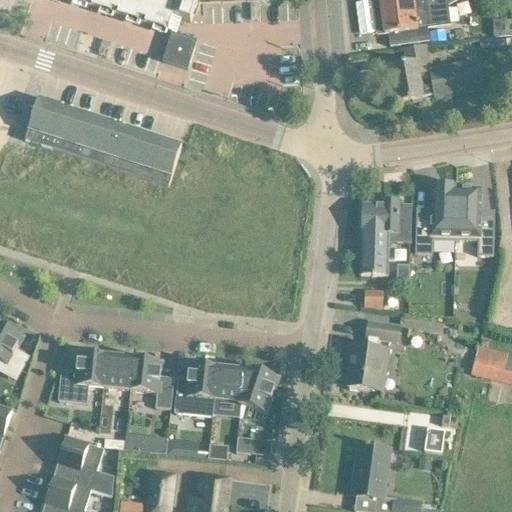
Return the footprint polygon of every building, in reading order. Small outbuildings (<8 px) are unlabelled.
[(60,0),(172,35),(172,33),(178,34),(181,22),(191,25),(197,5),(179,0),(60,0)] [(440,0),(379,0),(385,37),(405,35),(418,32),(441,29),(451,28),(449,8),(440,0)] [(172,33),(172,35),(163,64),(188,72),(197,44),(177,37),(178,34),(172,33)] [(437,99),(433,73),(428,47),(425,47),(405,51),(408,65),(390,68),(397,106),(423,101),(423,100),(435,98),(435,99),(437,99)] [(480,65),(433,73),(437,99),(483,90),(479,71),(480,65)] [(62,109),(42,103),(39,102),(29,132),(25,143),(169,190),(182,149),(125,130),(126,129),(114,126),(83,116),(73,113),(73,112),(62,109)] [(416,221),(415,257),(432,258),(432,244),(455,244),(456,188),(432,187),(431,222),(416,221)] [(456,188),(455,244),(478,245),(477,260),(493,261),(494,225),(480,225),(481,192),(471,191),(471,188),(456,188)] [(388,280),(389,237),(397,237),(397,245),(411,246),(412,209),(399,209),(399,204),(397,204),(396,201),(387,200),(385,204),(383,204),(383,210),(377,210),(377,208),(363,208),(362,237),(361,279),(371,280),(371,281),(377,281),(377,280),(388,280)] [(382,311),(382,298),(366,297),(366,310),(382,311)] [(350,390),(349,392),(359,394),(359,391),(383,395),(389,353),(378,352),(379,343),(398,345),(400,330),(368,325),(366,341),(369,341),(368,350),(349,347),(345,370),(350,371),(347,389),(350,390)] [(23,340),(0,327),(0,372),(16,382),(28,360),(16,353),(23,340)] [(472,378),(511,387),(511,357),(478,349),(472,378)] [(89,389),(104,391),(107,359),(80,356),(77,375),(61,373),(60,389),(58,404),(59,404),(87,407),(89,389)] [(107,359),(104,391),(131,394),(134,362),(107,359)] [(134,362),(131,394),(158,396),(156,411),(171,413),(175,381),(160,380),(162,365),(134,362)] [(215,402),(218,371),(190,368),(189,383),(178,382),(175,416),(213,420),(215,402)] [(218,371),(215,402),(242,405),(245,373),(218,371)] [(253,374),(245,373),(242,405),(241,407),(266,416),(279,380),(253,371),(253,374)] [(0,450),(12,413),(0,409),(0,450)] [(442,429),(456,431),(458,420),(443,418),(442,429)] [(424,454),(442,457),(445,435),(428,432),(424,454)] [(199,458),(201,446),(129,435),(127,447),(199,458)] [(113,497),(114,480),(97,475),(104,453),(66,441),(53,481),(92,493),(92,491),(113,497)] [(237,456),(269,459),(270,452),(251,450),(252,443),(238,442),(237,456)] [(113,444),(112,451),(124,452),(124,445),(113,444)] [(210,447),(209,458),(208,462),(227,464),(228,460),(229,449),(210,447)] [(375,502),(382,503),(383,500),(389,452),(370,449),(371,448),(366,447),(366,449),(360,448),(353,498),(375,502)] [(421,460),(419,470),(430,472),(431,461),(421,460)] [(146,511),(169,511),(174,480),(152,477),(146,511)] [(226,511),(231,481),(211,478),(199,477),(196,498),(188,497),(186,511),(226,511)] [(53,481),(43,511),(86,511),(92,493),(53,481)] [(421,511),(422,506),(383,500),(382,503),(375,502),(373,511),(421,511)]
